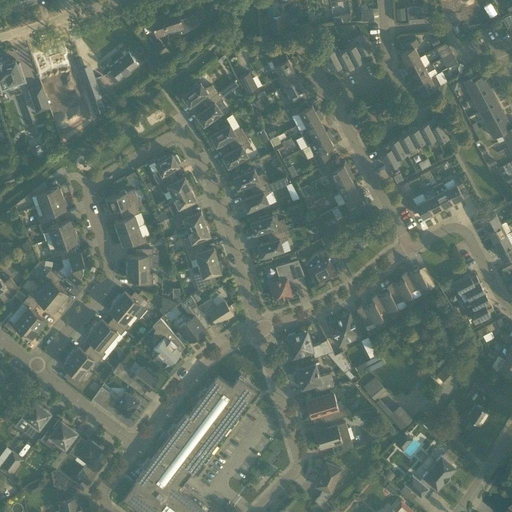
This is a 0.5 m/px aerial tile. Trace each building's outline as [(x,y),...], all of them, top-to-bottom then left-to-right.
[(10,0),(12,2),(14,8),(37,1),(36,0),(10,0)] [(453,0),(451,0),(444,1),(446,13),(455,12),(453,0)] [(469,0),(471,10),(479,9),(478,0),(469,0)] [(365,3),(360,3),(361,8),(361,14),(373,14),(373,8),(366,8),(365,3)] [(405,7),(396,8),(396,12),(397,20),(405,19),(405,7)] [(163,15),(162,15),(151,19),(156,36),(167,33),(168,35),(169,37),(176,34),(175,30),(183,27),(184,30),(196,23),(192,16),(190,17),(181,20),(178,12),(164,17),(163,15)] [(341,22),(351,21),(350,13),(340,15),(341,22)] [(271,17),(271,18),(274,33),(283,31),(281,15),(271,17)] [(363,33),(352,39),(355,44),(336,53),(333,49),(324,54),(332,69),(333,69),(335,68),(337,73),(370,55),(368,51),(371,49),(363,33)] [(436,36),(430,39),(433,46),(440,43),(436,36)] [(403,65),(419,57),(414,47),(419,44),(415,38),(405,44),(408,49),(401,53),(404,59),(401,60),(403,65)] [(169,51),(160,39),(150,48),(159,59),(169,51)] [(41,53),(34,55),(40,73),(39,73),(40,74),(52,66),(52,67),(67,63),(65,56),(67,55),(63,40),(53,43),(55,47),(50,49),(50,47),(42,50),(43,53),(41,54),(41,53)] [(439,52),(449,46),(447,42),(437,48),(439,52)] [(439,52),(442,57),(452,52),(449,46),(439,52)] [(274,65),(275,65),(280,75),(293,68),(286,55),(281,57),(280,55),(278,56),(275,51),(263,53),(271,67),(274,65)] [(139,64),(128,52),(110,67),(112,69),(107,73),(115,83),(139,64)] [(455,57),(452,52),(442,57),(444,62),(455,57)] [(0,87),(1,90),(2,90),(0,85),(0,77),(5,76),(9,87),(26,81),(20,65),(18,66),(15,59),(10,61),(9,58),(4,59),(3,60),(2,57),(0,57),(0,87)] [(425,67),(425,66),(419,57),(403,65),(406,70),(409,68),(411,74),(425,67)] [(444,62),(447,68),(458,62),(455,57),(444,62)] [(425,67),(411,74),(414,79),(411,80),(414,85),(430,77),(427,72),(435,68),(432,63),(425,67)] [(293,68),(280,75),(285,85),(301,76),(299,72),(296,73),(293,68)] [(442,71),(436,73),(440,83),(446,81),(442,71)] [(240,77),(247,92),(257,87),(249,72),(240,77)] [(430,77),(414,85),(416,90),(419,88),(422,94),(440,84),(434,74),(430,77)] [(472,98),(491,88),(486,79),(484,75),(479,77),(477,74),(464,81),(465,84),(464,84),(472,98)] [(301,76),(285,85),(290,95),(286,97),(289,103),(299,97),(296,92),(303,88),(301,83),(304,81),(301,76)] [(98,87),(94,78),(83,82),(90,101),(91,100),(95,112),(103,109),(99,97),(101,96),(98,87)] [(238,85),(234,79),(228,84),(232,89),(238,85)] [(203,95),(206,100),(217,92),(212,84),(204,87),(200,82),(197,84),(196,83),(195,84),(194,84),(190,87),(188,89),(190,90),(182,95),(189,105),(203,95)] [(50,107),(42,85),(28,90),(36,112),(50,107)] [(498,101),(491,88),(472,98),(478,111),(498,101)] [(264,90),(257,94),(259,99),(266,95),(264,90)] [(223,99),(217,92),(206,100),(210,105),(197,115),(204,124),(211,119),(212,120),(214,119),(218,116),(220,115),(219,113),(222,111),(218,106),(223,99)] [(266,95),(259,99),(256,101),(259,107),(270,102),(266,95)] [(299,112),(304,121),(320,113),(318,108),(315,110),(312,104),(309,106),(306,100),(292,108),(295,114),(299,112)] [(498,101),(478,111),(485,124),(505,114),(498,101)] [(69,119),(72,126),(84,120),(82,113),(69,119)] [(307,127),(300,131),(302,135),(323,125),(320,119),(323,118),(320,113),(304,121),(307,127)] [(511,127),(505,114),(485,124),(492,137),(511,127)] [(418,151),(415,145),(424,140),(426,142),(435,137),(438,142),(448,136),(440,121),(437,123),(435,118),(413,129),(411,126),(402,131),(403,134),(381,146),(384,151),(381,152),(389,168),(399,162),(397,157),(406,152),(408,156),(418,151)] [(230,137),(233,142),(246,135),(241,127),(233,129),(230,123),(226,125),(226,124),(224,125),(224,124),(219,127),(217,128),(218,130),(210,134),(216,145),(230,137)] [(273,125),(266,129),(270,136),(276,133),(273,125)] [(325,130),(323,125),(302,135),(307,146),(309,145),(331,133),(328,128),(325,130)] [(508,146),(511,143),(511,126),(511,127),(492,137),(493,138),(501,134),(508,146)] [(264,129),(257,133),(262,143),(269,139),(264,129)] [(333,138),(331,133),(309,145),(314,155),(312,155),(317,164),(330,157),(326,149),(333,145),(330,140),(333,138)] [(250,143),(246,135),(233,142),(236,147),(222,155),(228,166),(236,161),(237,163),(239,162),(244,159),(245,158),(244,157),(248,155),(244,149),(250,143)] [(282,142),(285,149),(290,146),(286,139),(282,142)] [(488,151),(484,145),(479,148),(482,154),(488,151)] [(437,155),(439,160),(445,157),(442,152),(437,155)] [(152,173),(158,183),(171,176),(168,171),(179,164),(178,164),(181,162),(176,154),(173,156),(172,153),(167,156),(166,155),(164,156),(159,158),(159,159),(158,160),(159,161),(156,163),(159,169),(152,173)] [(494,157),(487,161),(489,166),(496,163),(494,157)] [(336,168),(332,159),(318,167),(323,175),(325,174),(328,178),(332,176),(335,181),(351,172),(349,168),(348,168),(344,160),(337,164),(338,166),(336,168)] [(253,181),(255,187),(268,181),(265,173),(257,174),(254,168),(251,169),(250,168),(248,168),(243,171),(241,171),(242,173),(233,177),(238,188),(253,181)] [(429,170),(424,172),(428,179),(432,177),(429,170)] [(341,191),(354,184),(351,179),(354,177),(351,172),(335,181),(341,191)] [(400,172),(393,176),(397,182),(403,179),(400,172)] [(268,181),(272,190),(288,183),(285,175),(268,181)] [(459,175),(450,180),(443,184),(442,181),(454,204),(459,202),(457,199),(463,196),(459,189),(465,186),(459,175)] [(511,180),(509,175),(503,178),(506,184),(511,180)] [(174,181),(171,176),(158,183),(163,193),(164,192),(167,199),(173,196),(190,187),(185,176),(174,181)] [(41,204),(63,196),(60,188),(58,188),(57,186),(47,190),(44,181),(32,191),(34,195),(37,194),(41,204)] [(268,181),(255,187),(258,192),(243,199),(247,210),(256,206),(256,208),(258,207),(258,208),(263,205),(265,204),(264,203),(268,201),(265,195),(272,190),(268,181)] [(407,181),(399,185),(403,193),(411,189),(407,181)] [(449,207),(454,204),(442,181),(432,186),(436,193),(435,193),(442,207),(448,204),(449,207)] [(307,184),(301,188),(306,196),(314,192),(311,186),(307,184)] [(341,191),(346,201),(362,193),(360,188),(357,190),(354,184),(341,191)] [(190,187),(173,196),(176,202),(169,205),(173,215),(187,209),(185,204),(196,199),(190,187)] [(119,194),(107,198),(105,198),(107,205),(109,205),(111,210),(122,206),(124,211),(136,207),(142,205),(140,199),(138,199),(134,188),(126,191),(125,189),(118,192),(119,194)] [(365,198),(362,193),(346,201),(338,206),(343,216),(347,214),(350,219),(360,214),(358,209),(365,205),(362,199),(365,198)] [(437,209),(442,207),(435,193),(425,198),(434,215),(439,212),(437,209)] [(66,204),(63,196),(41,204),(44,214),(38,216),(40,223),(52,219),(51,213),(55,212),(55,211),(65,208),(64,205),(66,204)] [(322,196),(317,199),(321,206),(325,204),(322,196)] [(429,217),(434,215),(425,198),(415,204),(413,200),(408,203),(413,213),(418,210),(422,217),(428,215),(429,217)] [(317,208),(321,206),(317,199),(313,201),(317,208)] [(136,207),(124,211),(126,217),(115,221),(117,226),(115,226),(117,233),(145,223),(141,212),(138,213),(136,207)] [(190,215),(187,209),(173,215),(178,226),(185,223),(188,229),(205,222),(201,211),(190,215)] [(501,223),(495,213),(482,220),(485,226),(482,227),(484,232),(501,223)] [(272,234),(285,230),(287,229),(293,227),(291,222),(285,224),(283,218),(278,220),(276,214),(269,216),(268,214),(266,215),(266,214),(261,216),(259,217),(259,219),(251,221),(254,233),(270,228),(272,234)] [(59,223),(59,222),(57,217),(52,219),(40,223),(39,223),(42,232),(43,232),(46,239),(52,237),(75,229),(72,221),(70,222),(69,219),(59,223)] [(186,249),(200,244),(199,239),(210,234),(205,222),(188,229),(190,236),(182,239),(186,249)] [(145,223),(117,233),(119,239),(121,239),(123,244),(134,240),(136,245),(148,241),(146,235),(149,234),(145,223)] [(506,233),(501,223),(484,232),(487,236),(490,235),(493,240),(506,233)] [(64,252),(62,246),(67,245),(66,244),(76,241),(76,239),(78,238),(75,229),(52,237),(56,247),(49,249),(52,257),(63,253),(63,252),(64,252)] [(273,239),(258,244),(261,256),(263,255),(265,260),(265,261),(272,259),(272,258),(271,255),(272,254),(278,253),(280,252),(279,250),(283,249),(281,243),(288,238),(285,230),(272,234),(273,239)] [(333,239),(330,233),(321,238),(324,243),(333,239)] [(506,233),(493,240),(495,246),(492,247),(495,252),(511,243),(506,233)] [(27,240),(23,244),(27,249),(32,245),(27,240)] [(511,256),(511,244),(511,243),(495,252),(497,257),(500,255),(503,261),(511,256)] [(202,250),(200,244),(186,249),(189,260),(197,257),(199,264),(217,259),(214,247),(202,250)] [(306,265),(307,268),(308,269),(316,284),(317,285),(318,284),(336,275),(337,274),(337,273),(336,273),(331,263),(339,259),(332,245),(317,253),(306,265)] [(66,275),(66,276),(75,283),(82,275),(80,274),(81,272),(82,272),(83,269),(83,265),(82,263),(84,262),(81,253),(77,254),(75,248),(64,252),(63,252),(63,253),(65,258),(69,257),(72,266),(71,267),(72,268),(66,275)] [(126,260),(126,267),(148,266),(148,254),(153,254),(153,248),(140,248),(140,254),(128,255),(128,260),(126,260)] [(218,261),(217,259),(199,264),(201,271),(193,273),(198,290),(211,282),(209,274),(221,271),(221,270),(223,270),(220,260),(218,261)] [(278,301),(285,299),(284,297),(292,295),(288,280),(304,275),(297,259),(275,266),(278,273),(281,273),(282,279),(270,283),(275,300),(277,299),(278,301)] [(126,267),(126,273),(128,273),(128,279),(140,278),(140,285),(153,284),(153,273),(148,273),(148,266),(126,267)] [(418,287),(422,296),(430,290),(419,268),(409,273),(408,270),(401,275),(403,279),(411,291),(418,287)] [(43,288),(62,303),(67,296),(65,295),(67,293),(59,286),(59,285),(56,283),(60,278),(50,270),(45,275),(50,280),(43,288)] [(470,274),(468,275),(454,282),(459,292),(464,290),(474,308),(469,311),(475,321),(490,313),(488,310),(493,307),(476,274),(471,277),(470,274)] [(5,302),(18,286),(10,277),(4,282),(0,277),(0,291),(7,299),(4,302),(5,302)] [(389,291),(396,303),(403,299),(408,307),(416,301),(411,291),(403,279),(395,284),(393,281),(386,286),(389,291)] [(27,297),(37,305),(40,301),(44,304),(52,310),(54,308),(56,310),(62,303),(43,288),(37,296),(31,292),(27,297)] [(116,298),(133,313),(139,318),(147,308),(144,306),(148,302),(138,293),(134,298),(125,290),(121,294),(120,293),(116,298)] [(396,303),(389,291),(380,295),(378,292),(371,297),(374,302),(381,314),(388,310),(393,318),(401,312),(396,303)] [(21,315),(39,330),(45,323),(43,322),(45,320),(36,313),(37,313),(33,310),(37,305),(27,297),(22,303),(28,307),(21,315)] [(216,304),(212,298),(211,297),(198,306),(205,317),(210,314),(217,324),(233,313),(232,311),(234,310),(230,304),(228,306),(224,299),(216,304)] [(119,317),(115,321),(125,329),(129,325),(125,322),(133,313),(116,298),(111,304),(113,305),(109,309),(119,317)] [(205,317),(198,306),(194,301),(187,306),(194,315),(178,327),(184,335),(184,334),(190,342),(196,337),(198,338),(207,331),(199,321),(205,317)] [(374,321),(378,330),(386,323),(381,314),(374,302),(365,306),(363,304),(357,309),(365,326),(374,321)] [(349,313),(328,324),(339,345),(360,334),(349,313)] [(4,324),(8,328),(14,333),(18,328),(21,331),(22,331),(30,337),(32,336),(33,337),(39,330),(21,315),(14,323),(9,319),(4,324)] [(153,340),(154,346),(152,348),(169,365),(181,352),(177,348),(182,343),(183,343),(160,317),(152,325),(155,328),(153,334),(153,340)] [(93,326),(115,345),(127,331),(125,329),(115,321),(111,326),(102,318),(98,322),(97,321),(93,326)] [(504,325),(500,318),(496,320),(499,327),(504,325)] [(489,332),(492,330),(495,329),(492,322),(486,326),(489,332)] [(96,344),(92,349),(102,357),(104,359),(115,345),(93,326),(88,331),(90,333),(86,337),(96,344)] [(292,358),(313,352),(313,351),(309,338),(306,339),(303,332),(295,334),(294,332),(288,334),(288,337),(286,337),(292,358)] [(361,338),(370,355),(377,352),(369,334),(361,338)] [(322,348),(313,351),(313,352),(314,357),(333,351),(327,339),(319,343),(322,348)] [(511,349),(509,347),(505,345),(499,354),(511,362),(511,349)] [(74,349),(70,354),(87,368),(94,359),(98,362),(102,357),(92,349),(88,353),(79,346),(75,350),(74,349)] [(342,350),(330,356),(344,371),(351,367),(342,350)] [(80,377),(87,368),(70,354),(65,359),(67,360),(63,364),(73,372),(67,378),(77,386),(83,380),(80,377)] [(355,370),(380,360),(378,354),(353,364),(355,370)] [(511,362),(499,354),(493,363),(499,367),(498,368),(511,376),(511,373),(511,362)] [(446,384),(462,366),(452,357),(436,375),(446,384)] [(139,382),(149,389),(157,379),(151,374),(152,372),(146,368),(145,370),(140,366),(135,373),(120,361),(112,371),(135,388),(139,382)] [(315,364),(296,370),(302,389),(314,385),(316,391),(334,385),(330,372),(319,376),(315,364)] [(240,374),(238,376),(236,379),(231,385),(218,375),(208,388),(205,386),(205,385),(198,395),(199,395),(201,397),(189,413),(187,411),(177,425),(174,423),(175,422),(174,422),(167,432),(168,432),(170,433),(151,459),(148,457),(149,457),(148,456),(141,466),(142,466),(144,468),(134,481),(135,482),(132,486),(123,497),(136,507),(135,510),(134,510),(136,511),(208,511),(205,509),(205,510),(201,507),(180,490),(184,485),(182,483),(183,482),(182,481),(189,472),(190,473),(190,472),(193,474),(203,460),(205,462),(205,463),(212,453),(209,452),(229,426),(231,428),(231,429),(239,419),(238,419),(235,417),(256,390),(243,380),(245,377),(245,378),(245,377),(240,373),(240,374)] [(474,402),(476,403),(468,415),(465,414),(460,422),(469,428),(475,420),(479,423),(480,421),(481,422),(484,418),(483,417),(488,410),(482,406),(487,398),(492,390),(477,380),(472,388),(480,393),(474,402)] [(101,385),(92,398),(114,415),(119,409),(129,416),(134,409),(135,410),(139,405),(138,404),(139,402),(125,391),(117,402),(106,393),(108,390),(101,385)] [(351,413),(346,407),(339,409),(333,392),(305,400),(311,418),(322,415),(325,422),(351,413)] [(51,412),(42,405),(35,399),(34,401),(32,400),(26,408),(28,409),(23,415),(31,421),(23,431),(31,437),(51,412)] [(382,408),(400,429),(412,418),(399,405),(391,412),(385,405),(382,408)] [(77,431),(69,425),(61,419),(60,421),(58,419),(52,427),(54,429),(49,435),(65,447),(77,431)] [(334,452),(353,446),(346,422),(337,424),(315,431),(320,448),(332,445),(334,452)] [(395,443),(403,450),(413,439),(404,431),(395,443)] [(76,476),(87,484),(104,462),(98,457),(101,452),(98,449),(99,448),(96,445),(97,444),(92,441),(91,442),(88,439),(80,450),(74,445),(80,437),(81,438),(81,437),(81,436),(69,452),(76,457),(79,453),(89,460),(76,476)] [(416,441),(407,448),(411,453),(420,446),(416,441)] [(373,447),(366,451),(369,457),(376,453),(373,447)] [(441,454),(427,470),(422,476),(423,476),(419,481),(412,474),(405,483),(421,497),(428,488),(427,487),(431,483),(437,488),(456,466),(451,462),(457,456),(448,448),(443,455),(441,454)] [(68,454),(62,449),(51,464),(57,468),(68,454)] [(23,459),(22,458),(12,451),(0,466),(0,467),(10,476),(23,459)] [(423,463),(427,466),(432,457),(428,455),(423,463)] [(331,506),(324,499),(324,497),(328,498),(331,492),(341,468),(326,462),(316,486),(322,488),(320,495),(314,500),(325,511),(331,506)] [(51,471),(51,473),(54,485),(66,488),(69,477),(57,468),(51,471)] [(384,474),(390,480),(395,475),(388,469),(384,474)] [(31,493),(43,486),(39,478),(26,485),(31,493)] [(59,500),(58,501),(60,509),(59,509),(60,511),(80,511),(80,510),(81,510),(79,504),(77,496),(66,499),(64,491),(58,490),(57,493),(59,500)] [(410,511),(412,510),(401,501),(394,509),(393,508),(389,511),(410,511)]
